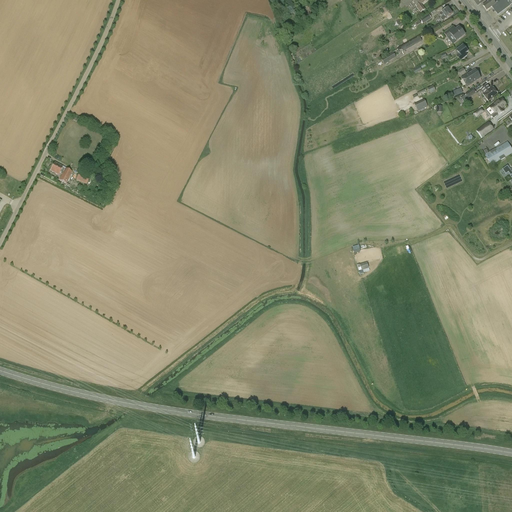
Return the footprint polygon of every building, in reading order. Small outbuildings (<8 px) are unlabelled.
[(426,1),(425,0),(410,0),(421,13),(425,10),(421,4),(426,1)] [(511,0),(491,0),(483,6),(486,11),(492,7),(498,15),(510,6),(511,4),(511,0)] [(388,11),(385,6),(381,9),(382,9),(380,10),(383,14),(388,11)] [(442,12),(442,13),(439,15),(441,18),(440,18),(443,21),(446,18),(446,19),(452,14),(448,8),(442,12)] [(429,15),(420,20),(423,24),(431,19),(429,15)] [(460,27),(459,28),(459,27),(453,32),(451,29),(444,34),(448,38),(451,35),(457,42),(465,36),(462,31),(463,31),(460,27)] [(420,37),(401,48),(403,52),(422,41),(420,37)] [(459,55),(456,56),(460,61),(467,56),(465,54),(468,52),(463,45),(456,51),(459,55)] [(381,60),(384,64),(396,58),(393,53),(381,60)] [(468,74),(470,78),(467,80),(470,85),(474,83),(481,79),(475,70),(469,74),(468,74)] [(470,78),(468,74),(461,78),(467,88),(470,85),(467,80),(470,78)] [(487,85),(481,90),(484,94),(483,95),(488,102),(490,100),(491,101),(493,100),(492,99),(497,95),(492,88),(490,90),(487,85)] [(430,94),(436,91),(433,86),(427,89),(430,94)] [(468,99),(476,93),(473,89),(465,95),(468,99)] [(493,106),(492,107),(499,115),(504,111),(501,109),(506,105),(501,99),(496,104),(495,103),(493,105),(493,106)] [(424,100),(414,105),(418,112),(428,107),(424,100)] [(474,114),(476,117),(483,112),(481,109),(474,114)] [(482,138),(488,133),(486,130),(480,135),(482,138)] [(511,150),(507,143),(504,145),(485,156),(486,157),(491,166),(511,153),(511,150)] [(72,172),(63,167),(54,163),(50,171),(58,176),(59,174),(62,175),(59,181),(66,184),(72,172)] [(76,180),(86,185),(90,177),(80,172),(76,180)] [(357,265),(359,271),(361,270),(361,271),(369,269),(367,262),(357,265)]
